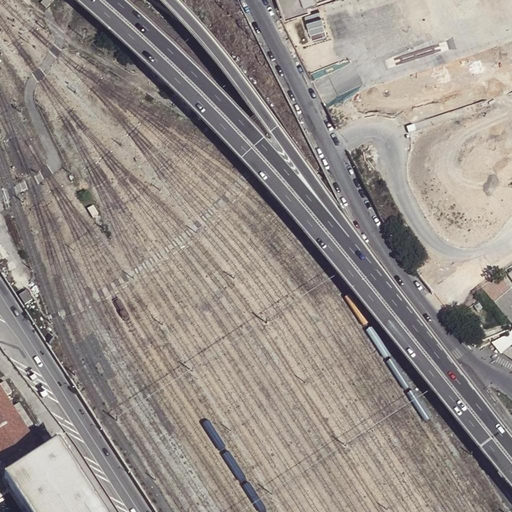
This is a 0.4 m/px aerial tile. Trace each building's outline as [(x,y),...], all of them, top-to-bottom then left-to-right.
[(311,8),(310,5),(322,0),(279,0),(286,16),(311,8)] [(469,0),(476,22),(506,14),(501,0),(469,0)] [(468,134),(403,168),(411,182),(423,176),(429,188),(482,160),(468,134)] [(390,176),(403,170),(393,149),(380,155),(390,176)] [(452,281),(495,280),(482,290),(511,326),(511,245),(511,247),(496,248),(491,241),(502,241),(501,228),(504,228),(511,221),(511,218),(488,219),(501,209),(499,169),(444,213),(445,224),(433,233),(440,243),(451,243),(451,260),(439,245),(429,253),(452,281)] [(32,301),(27,292),(19,296),(25,305),(32,301)] [(30,423),(18,403),(11,407),(4,396),(11,392),(3,381),(0,382),(0,462),(33,441),(24,427),(26,426),(30,423)] [(3,478),(11,489),(26,511),(104,511),(58,442),(3,478)]
